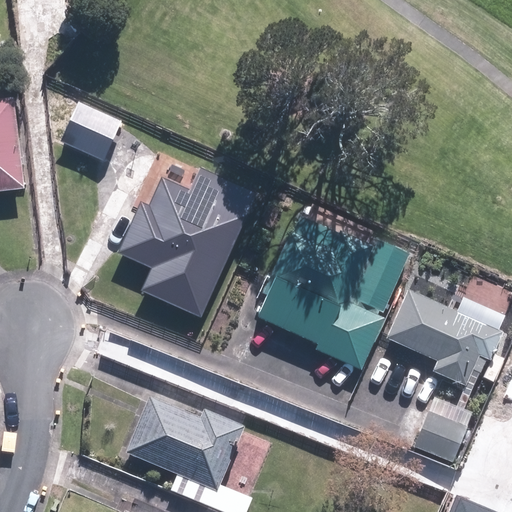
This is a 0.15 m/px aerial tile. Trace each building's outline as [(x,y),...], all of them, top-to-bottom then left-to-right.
[(21,95),(0,97),(0,191),(31,188),(21,95)] [(122,120),(79,102),(63,142),(105,159),(122,120)] [(259,190),(202,167),(194,187),(169,176),(158,202),(144,196),(121,251),(157,265),(146,293),(206,318),(259,190)] [(380,243),(345,228),(337,247),(295,229),(276,270),(284,273),(264,318),(322,343),(319,350),(367,371),(390,318),(354,302),(380,243)] [(414,252),(383,239),(357,298),(388,312),(414,252)] [(508,328),(414,284),(389,337),(442,362),(438,371),(469,386),(484,353),(495,358),(508,328)] [(221,489),(251,422),(211,404),(207,414),(155,392),(130,449),(183,472),(176,488),(212,504),(219,488),(221,489)] [(471,425),(432,410),(418,445),(457,460),(471,425)] [(496,511),(458,496),(451,511),(496,511)]
